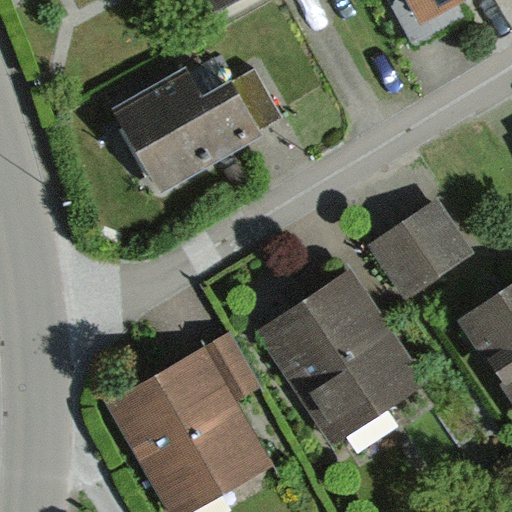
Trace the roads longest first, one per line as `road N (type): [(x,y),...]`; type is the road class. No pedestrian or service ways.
road 1 (residential): [(37,324),(110,311),(511,63)]
road 2 (residential): [(37,324),(25,511)]
road 3 (residential): [(0,160),(37,324)]
